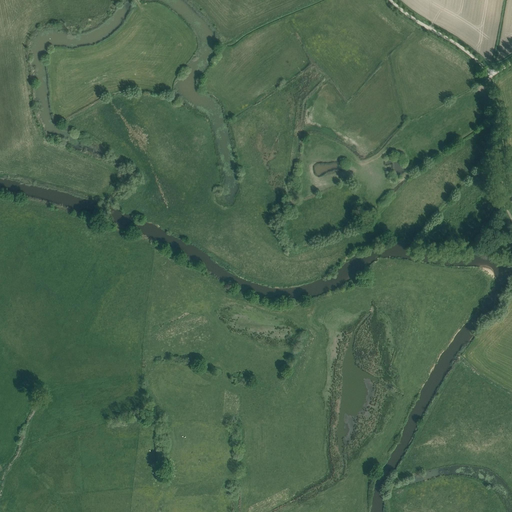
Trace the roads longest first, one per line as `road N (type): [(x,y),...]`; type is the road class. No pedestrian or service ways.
road 1 (track): [(511,221),(489,72)]
road 2 (unclassified): [(511,62),(489,72),(389,0)]
